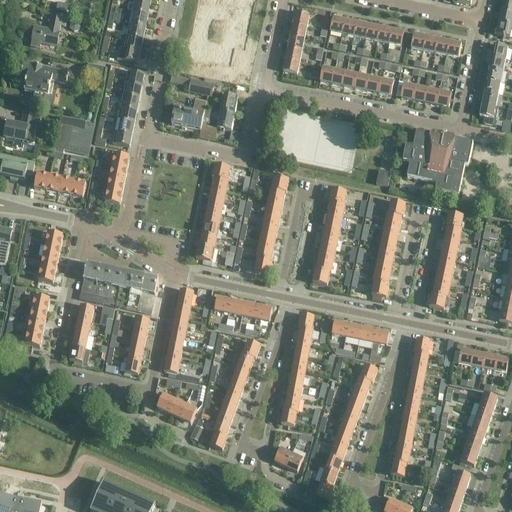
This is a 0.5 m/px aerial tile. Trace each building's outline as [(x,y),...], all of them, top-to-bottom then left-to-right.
[(192,14),(188,33),(199,35),(199,38),(211,41),(212,40),(220,42),(220,43),(234,45),(234,42),(247,45),(251,27),(254,27),(257,11),(254,11),(256,0),(192,0),(189,14),(192,14)] [(133,2),(131,13),(148,16),(150,6),(133,2)] [(511,3),(503,2),(500,13),(511,15),(511,3)] [(130,18),(128,26),(145,29),(148,16),(131,13),(127,12),(126,17),(130,18)] [(511,15),(500,13),(498,25),(511,27),(511,15)] [(295,15),(292,28),(306,31),(309,18),(295,15)] [(34,29),(30,48),(40,50),(40,47),(41,44),(57,48),(61,28),(62,28),(63,19),(51,16),(48,31),(34,29)] [(332,20),(329,34),(341,37),(341,36),(344,23),(332,20)] [(71,25),(69,30),(73,34),(79,32),(80,27),(76,23),(71,25)] [(341,36),(341,37),(353,39),(356,25),(344,23),(341,36)] [(356,25),(353,39),(365,41),(368,28),(356,25)] [(511,27),(498,25),(495,37),(504,39),(510,40),(511,33),(511,27)] [(128,26),(126,38),(143,41),(145,29),(128,26)] [(292,28),(290,39),(304,42),(306,31),(292,28)] [(368,28),(365,41),(376,44),(379,30),(368,28)] [(379,30),(376,44),(388,46),(391,32),(379,30)] [(391,32),(388,46),(401,49),(403,35),(391,32)] [(410,51),(411,51),(422,53),(425,39),(413,37),(410,51)] [(126,38),(123,50),(140,53),(143,41),(126,38)] [(290,39),(287,50),(301,54),(304,42),(290,39)] [(425,39),(422,53),(434,56),(437,42),(425,39)] [(437,42),(434,56),(446,58),(449,44),(437,42)] [(449,44),(446,58),(458,60),(461,47),(449,44)] [(494,47),(491,59),(505,62),(507,50),(494,47)] [(137,66),(140,53),(123,50),(121,62),(137,66)] [(287,50),(285,62),(299,65),(301,54),(287,50)] [(72,57),(71,62),(83,65),(84,59),(72,57)] [(491,59),(489,71),(502,74),(505,62),(491,59)] [(296,77),(299,65),(285,62),(282,74),(296,77)] [(23,65),(20,77),(27,78),(24,93),(32,94),(30,104),(49,108),(51,97),(54,84),(57,85),(65,87),(68,74),(42,68),(32,66),(32,67),(23,65)] [(100,88),(104,70),(87,67),(84,85),(100,88)] [(322,70),(319,84),(331,86),(334,73),(322,70)] [(489,71),(486,83),(500,86),(502,74),(489,71)] [(334,73),(331,86),(343,89),(346,75),(334,73)] [(125,85),(125,86),(127,86),(142,89),(142,88),(144,77),(130,74),(127,74),(125,85)] [(346,75),(343,89),(355,91),(358,78),(346,75)] [(358,78),(355,91),(367,94),(370,80),(358,78)] [(204,80),(203,85),(204,85),(214,87),(214,88),(216,89),(217,83),(204,80)] [(370,80),(367,94),(379,96),(382,82),(370,80)] [(203,85),(198,84),(190,82),(188,95),(211,100),(214,88),(214,87),(204,85),(203,85)] [(382,82),(379,96),(390,99),(393,85),(382,82)] [(395,98),(400,99),(400,101),(412,103),(415,89),(404,87),(404,85),(398,83),(395,98)] [(486,83),(484,95),(498,97),(500,86),(486,83)] [(125,86),(122,98),(125,98),(139,101),(141,90),(142,89),(127,86),(125,86)] [(415,89),(412,103),(423,105),(427,92),(415,89)] [(427,92),(423,105),(436,108),(439,94),(427,92)] [(439,94),(436,108),(448,110),(451,97),(439,94)] [(484,95),(481,106),(495,109),(498,97),(484,95)] [(223,97),(220,114),(235,117),(238,100),(223,97)] [(122,98),(120,109),(122,110),(137,113),(139,101),(125,98),(122,98)] [(202,127),(208,129),(210,121),(208,121),(203,120),(205,111),(206,104),(195,102),(192,113),(175,110),(171,127),(200,133),(202,127)] [(493,121),(495,109),(481,106),(479,118),(493,121)] [(119,112),(117,122),(120,122),(134,125),(136,117),(136,116),(137,113),(122,110),(120,109),(119,112)] [(22,151),(24,145),(24,143),(32,145),(34,132),(36,123),(40,124),(41,117),(23,113),(22,120),(20,127),(7,124),(4,140),(14,142),(13,149),(22,151)] [(210,121),(208,129),(217,130),(217,131),(231,134),(235,117),(220,114),(218,123),(210,121)] [(84,117),(84,120),(86,123),(89,124),(92,122),(93,119),(91,116),(87,115),(84,117)] [(61,121),(54,154),(63,156),(64,153),(88,158),(94,128),(74,124),(61,121)] [(115,133),(115,134),(132,137),(134,126),(134,125),(120,122),(117,122),(117,123),(115,133)] [(115,134),(112,147),(129,150),(130,146),(131,139),(131,138),(132,137),(115,134)] [(407,180),(428,184),(436,186),(435,194),(458,198),(464,168),(450,165),(452,158),(454,143),(453,141),(446,139),(446,138),(443,137),(443,140),(416,134),(413,149),(405,148),(402,163),(410,165),(407,180)] [(95,139),(94,147),(105,149),(106,142),(100,141),(100,140),(95,139)] [(0,176),(10,179),(9,182),(17,183),(17,181),(24,183),(25,176),(32,177),(35,165),(0,157),(0,168),(2,169),(0,176)] [(112,169),(126,172),(127,171),(129,161),(118,159),(114,158),(112,168),(112,169)] [(215,168),(212,180),(227,183),(230,171),(215,168)] [(112,170),(110,181),(124,184),(125,178),(126,173),(126,172),(112,169),(112,170)] [(375,187),(382,188),(387,190),(390,175),(378,173),(375,187)] [(34,191),(46,194),(49,178),(37,176),(34,191)] [(49,178),(46,194),(59,196),(61,181),(49,178)] [(213,181),(211,191),(226,194),(228,183),(227,183),(212,180),(212,181),(213,181)] [(273,180),(271,192),(286,195),(288,183),(273,180)] [(61,181),(59,196),(69,198),(72,183),(61,181)] [(110,182),(107,193),(122,196),(124,186),(124,184),(110,181),(110,182)] [(72,183),(69,198),(83,201),(86,186),(72,183)] [(211,191),(208,203),(224,206),(226,194),(211,191)] [(269,192),(267,203),(282,206),(284,196),(286,196),(286,195),(271,192),(269,192)] [(331,192),(329,204),(344,207),(346,195),(331,192)] [(107,193),(105,206),(108,206),(119,208),(122,196),(107,193)] [(208,203),(206,214),(221,217),(224,206),(208,203)] [(267,203),(265,215),(280,218),(282,206),(267,203)] [(330,205),(328,216),(343,219),(345,208),(344,207),(329,204),(328,205),(330,205)] [(390,204),(388,216),(401,220),(402,220),(405,207),(390,204)] [(206,214),(204,225),(219,228),(221,217),(206,214)] [(265,215),(262,227),(277,230),(280,218),(265,215)] [(328,216),(325,228),(340,231),(343,219),(328,216)] [(386,216),(384,227),(399,230),(401,220),(388,216),(386,216)] [(446,229),(446,230),(461,232),(463,219),(448,216),(447,223),(444,222),(443,229),(446,230),(446,229)] [(204,225),(201,237),(220,240),(221,235),(218,234),(219,228),(204,225)] [(262,227),(260,238),(275,241),(277,230),(262,227)] [(384,227),(382,238),(397,241),(399,230),(384,227)] [(473,243),(479,244),(482,228),(477,227),(473,243)] [(325,228),(323,239),(338,242),(340,231),(325,228)] [(10,245),(9,245),(12,232),(0,229),(0,267),(5,268),(10,245)] [(446,230),(444,240),(460,243),(462,232),(461,232),(446,230)] [(48,235),(45,247),(60,251),(62,238),(48,235)] [(201,237),(199,249),(215,252),(217,241),(220,242),(220,240),(201,237)] [(260,238),(258,249),(273,252),(275,241),(260,238)] [(382,238),(379,250),(395,253),(397,241),(382,238)] [(323,239),(321,250),(336,253),(338,242),(323,239)] [(444,240),(442,251),(457,254),(460,243),(444,240)] [(45,247),(43,260),(57,264),(60,251),(45,247)] [(215,252),(199,249),(198,248),(195,262),(215,265),(217,253),(214,252),(215,252)] [(255,261),(257,261),(272,264),(271,263),(273,252),(258,249),(255,261)] [(350,257),(355,258),(357,250),(352,249),(351,254),(348,253),(348,256),(350,257)] [(321,250),(318,262),(333,265),(336,253),(321,250)] [(379,250),(377,261),(392,263),(395,253),(379,250)] [(442,251),(439,263),(455,266),(457,254),(442,251)] [(224,268),(231,269),(234,256),(229,255),(227,254),(224,268)] [(43,260),(41,270),(55,274),(57,264),(43,260)] [(254,274),(268,277),(269,277),(272,264),(257,261),(254,274)] [(377,261),(374,273),(390,275),(392,263),(377,261)] [(315,273),(314,273),(330,277),(331,277),(333,265),(318,262),(316,273),(315,273)] [(439,263),(437,275),(452,278),(455,266),(439,263)] [(80,302),(93,305),(100,270),(87,267),(80,302)] [(1,269),(0,271),(0,276),(9,278),(11,271),(1,269)] [(53,287),(55,274),(41,270),(38,284),(53,287)] [(100,270),(93,305),(104,308),(111,272),(100,270)] [(111,272),(104,308),(115,310),(122,274),(111,272)] [(327,289),(330,277),(314,273),(312,286),(327,289)] [(373,278),(372,285),(373,286),(387,288),(390,275),(374,273),(373,278)] [(122,274),(115,310),(126,312),(134,277),(122,274)] [(437,275),(435,286),(450,289),(452,278),(437,275)] [(134,277),(126,312),(138,315),(145,279),(134,277)] [(2,278),(1,285),(9,287),(10,281),(11,280),(2,278)] [(145,279),(138,315),(151,317),(158,282),(145,279)] [(389,288),(387,288),(373,286),(371,298),(386,301),(389,288)] [(435,286),(432,297),(448,300),(450,289),(435,286)] [(15,289),(11,308),(16,309),(16,308),(17,308),(20,296),(25,297),(26,291),(15,289)] [(180,293),(178,306),(191,308),(193,295),(180,293)] [(448,300),(432,297),(429,296),(428,303),(430,303),(429,310),(444,313),(446,301),(448,301),(448,300)] [(35,299),(33,310),(47,313),(49,302),(35,299)] [(511,300),(504,299),(501,312),(511,314),(511,300)] [(214,313),(228,316),(230,303),(217,300),(214,313)] [(230,303),(228,316),(241,319),(244,306),(230,303)] [(178,306),(175,319),(188,322),(191,308),(178,306)] [(244,306),(241,319),(256,322),(258,309),(244,306)] [(81,308),(77,323),(90,326),(94,311),(81,308)] [(102,309),(101,316),(108,317),(107,321),(112,322),(114,312),(102,309)] [(258,309),(256,322),(269,324),(272,312),(258,309)] [(33,310),(30,323),(44,326),(47,313),(33,310)] [(498,324),(502,325),(511,327),(511,314),(501,312),(498,324)] [(101,316),(99,327),(106,328),(105,329),(111,330),(112,322),(107,321),(108,317),(101,316)] [(298,331),(299,332),(311,334),(314,320),(301,318),(298,331)] [(175,319),(172,332),(186,334),(188,322),(175,319)] [(136,320),(133,333),(147,336),(149,323),(136,320)] [(27,335),(28,335),(42,339),(44,326),(30,323),(27,335)] [(77,323),(75,337),(88,339),(90,326),(77,323)] [(331,338),(345,341),(347,327),(334,324),(331,338)] [(347,327),(345,341),(344,345),(358,348),(360,330),(347,327)] [(360,330),(358,348),(358,349),(371,351),(374,333),(360,330)] [(112,338),(111,343),(116,345),(117,339),(121,340),(122,334),(118,333),(113,332),(111,338),(112,338)] [(172,332),(169,347),(183,349),(186,334),(172,332)] [(299,332),(297,345),(310,346),(312,334),(311,334),(299,332)] [(133,333),(130,347),(144,350),(147,336),(133,333)] [(374,333),(371,351),(370,358),(369,363),(380,365),(381,359),(376,358),(378,348),(386,349),(389,336),(374,333)] [(39,351),(42,339),(28,335),(25,348),(39,351)] [(75,337),(72,349),(85,352),(88,339),(75,337)] [(414,356),(415,356),(428,357),(430,344),(431,339),(427,338),(426,343),(417,341),(414,356)] [(247,344),(242,357),(254,362),(255,362),(260,348),(247,344)] [(297,345),(295,358),(308,361),(310,346),(297,345)] [(124,361),(127,361),(141,364),(144,350),(130,347),(128,356),(125,356),(124,361)] [(169,347),(166,362),(180,364),(183,349),(169,347)] [(85,352),(72,349),(69,363),(82,366),(82,365),(87,366),(90,353),(85,352)] [(458,366),(470,369),(473,355),(461,352),(458,366)] [(100,355),(98,363),(97,369),(102,370),(105,356),(100,355)] [(473,355),(470,369),(482,371),(485,357),(473,355)] [(241,356),(236,369),(249,375),(254,362),(242,357),(241,356)] [(415,356),(413,367),(427,370),(429,358),(428,358),(428,357),(415,356)] [(485,357),(482,371),(493,374),(496,360),(485,357)] [(295,358),(292,372),(305,374),(308,361),(295,358)] [(496,360),(493,374),(505,376),(508,362),(496,360)] [(138,378),(141,364),(127,361),(124,375),(127,376),(130,377),(138,378)] [(177,378),(180,364),(166,362),(164,375),(177,378)] [(104,373),(104,374),(113,376),(114,369),(112,368),(106,367),(104,373)] [(413,367),(411,380),(424,383),(427,370),(413,367)] [(364,368),(359,381),(371,386),(372,386),(377,373),(364,368)] [(236,369),(232,383),(244,387),(249,375),(236,369)] [(292,372),(290,385),(303,387),(305,374),(292,372)] [(411,380),(408,394),(421,397),(424,383),(411,380)] [(358,381),(354,391),(367,397),(371,386),(359,381),(358,381)] [(180,391),(181,384),(167,382),(166,388),(180,391)] [(232,383),(227,395),(240,399),(244,387),(232,383)] [(290,385),(287,399),(300,401),(303,387),(290,385)] [(196,403),(202,404),(205,389),(199,388),(192,387),(191,392),(198,393),(196,403)] [(354,391),(350,404),(362,408),(367,397),(354,391)] [(408,394),(405,408),(419,410),(421,397),(408,394)] [(227,395),(223,407),(235,413),(240,399),(227,395)] [(484,396),(480,408),(493,413),(497,401),(484,396)] [(157,410),(169,416),(176,403),(163,397),(157,410)] [(287,399),(285,413),(297,415),(298,416),(300,401),(287,399)] [(176,403),(169,416),(181,422),(185,407),(176,403)] [(185,407),(181,422),(190,426),(195,416),(197,412),(191,409),(192,407),(186,404),(185,407)] [(350,404),(345,416),(357,421),(362,408),(350,404)] [(223,407),(218,420),(231,425),(235,413),(223,407)] [(405,408),(403,420),(416,423),(419,410),(405,408)] [(434,415),(439,416),(441,409),(435,408),(435,412),(431,411),(431,415),(434,415)] [(480,408),(475,420),(483,422),(489,424),(493,413),(480,408)] [(287,428),(286,432),(292,433),(293,429),(294,429),(297,415),(285,413),(283,413),(281,427),(287,428)] [(345,416),(339,431),(352,436),(357,421),(345,416)] [(213,435),(214,436),(214,435),(226,439),(231,425),(218,420),(213,435)] [(403,420),(400,435),(414,437),(416,423),(403,420)] [(475,420),(472,431),(485,435),(489,424),(483,422),(475,420)] [(203,431),(200,430),(196,428),(191,440),(197,443),(203,431)] [(339,431),(333,447),(346,451),(352,436),(339,431)] [(472,431),(468,441),(482,445),(485,435),(472,431)] [(227,440),(226,439),(214,435),(214,436),(209,449),(222,453),(227,440)] [(400,435),(397,450),(411,452),(414,437),(400,435)] [(307,443),(306,448),(308,449),(307,456),(309,456),(313,439),(299,437),(298,442),(305,443),(307,443)] [(468,441),(464,452),(478,456),(482,445),(468,441)] [(333,447),(329,459),(342,463),(346,451),(333,447)] [(397,450),(395,464),(407,467),(408,467),(411,452),(397,450)] [(274,464),(285,469),(291,456),(280,451),(274,464)] [(464,452),(460,465),(459,469),(470,473),(471,469),(473,469),(478,456),(464,452)] [(291,456),(285,469),(297,475),(303,461),(291,456)] [(329,459),(324,472),(337,476),(342,463),(329,459)] [(434,461),(431,473),(437,474),(440,464),(434,461)] [(404,481),(407,467),(395,464),(393,464),(391,478),(404,481)] [(455,479),(452,487),(465,492),(470,479),(468,478),(470,473),(459,469),(453,467),(449,477),(455,479)] [(324,472),(320,485),(319,485),(321,485),(332,489),(337,476),(324,472)] [(334,489),(332,489),(321,485),(316,498),(329,503),(334,489)] [(102,493),(93,511),(152,511),(154,508),(105,486),(103,490),(102,491),(102,493)] [(452,487),(449,497),(462,503),(465,492),(452,487)] [(0,511),(38,511),(40,506),(20,502),(0,497),(0,511)] [(449,497),(445,508),(453,511),(458,511),(462,503),(449,497)] [(385,511),(399,511),(402,507),(390,501),(385,511)]
